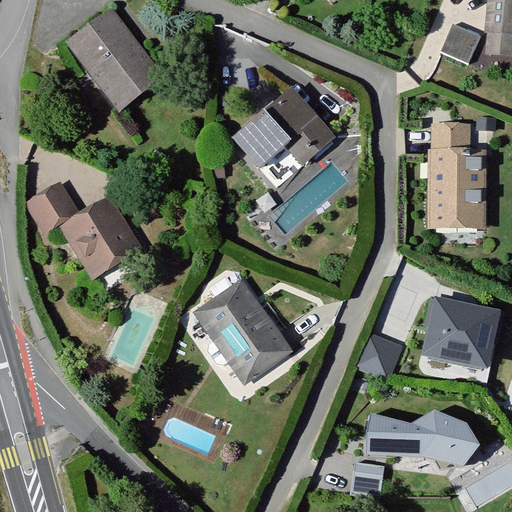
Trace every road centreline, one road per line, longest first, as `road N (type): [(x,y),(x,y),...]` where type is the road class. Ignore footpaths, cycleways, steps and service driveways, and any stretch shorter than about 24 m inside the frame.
road 1 (residential): [(200,0),(383,85),(381,256),(267,511)]
road 2 (unclassified): [(4,372),(43,387),(171,511)]
road 3 (secondary): [(43,511),(4,372)]
